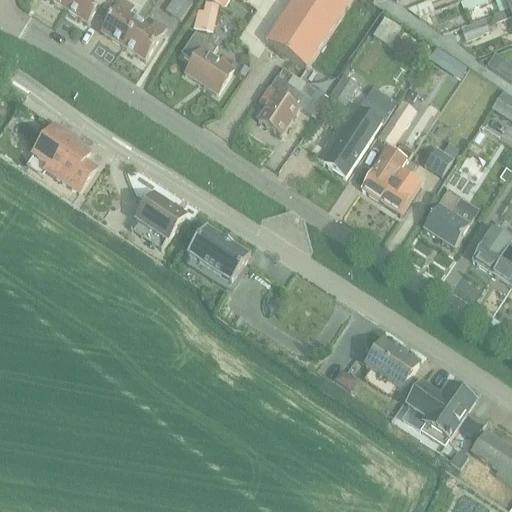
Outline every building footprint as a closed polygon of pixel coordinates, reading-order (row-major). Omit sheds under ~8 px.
[(44,0),(64,13),(72,0),(44,0)] [(72,0),(64,13),(86,27),(104,0),(72,0)] [(180,24),(192,5),(184,0),(174,0),(165,14),(180,24)] [(230,0),(207,0),(223,11),(230,0)] [(295,0),(266,46),(288,60),(307,73),(353,2),(350,0),(295,0)] [(430,4),(439,0),(427,0),(429,3),(408,12),(420,21),(435,15),(430,4)] [(486,0),(469,0),(460,4),(460,5),(463,13),(487,3),(486,0)] [(495,0),(504,0),(509,11),(510,15),(511,14),(511,0),(486,0),(487,3),(495,0)] [(100,36),(122,50),(138,25),(128,18),(133,10),(121,3),(100,36)] [(204,5),(203,15),(216,17),(218,8),(204,5)] [(511,14),(510,15),(509,11),(493,18),(493,19),(496,26),(511,20),(511,14)] [(465,45),(490,35),(485,22),(460,32),(465,45)] [(390,49),(400,32),(386,23),(375,41),(390,49)] [(138,25),(122,50),(144,65),(166,31),(154,24),(149,32),(138,25)] [(234,73),(212,59),(217,51),(194,37),(182,58),(192,64),(184,77),(217,98),(234,73)] [(423,45),(416,48),(421,59),(429,56),(423,45)] [(435,51),(427,63),(458,84),(466,72),(435,51)] [(494,58),(486,70),(499,78),(500,76),(506,66),(494,58)] [(243,67),(237,75),(243,79),(249,71),(243,67)] [(357,88),(344,79),(330,100),(344,109),(357,88)] [(282,140),(299,112),(300,111),(312,119),(325,97),(307,86),(301,96),(276,80),(259,107),(266,112),(258,125),(282,140)] [(511,124),(511,100),(504,95),(492,112),(511,124)] [(402,105),(378,141),(390,149),(393,151),(417,114),(402,105)] [(344,181),(380,127),(358,113),(342,138),(335,133),(316,161),(323,166),(322,167),(344,181)] [(85,164),(89,157),(90,156),(68,141),(70,138),(54,127),(33,159),(48,169),(45,174),(80,197),(96,172),(85,164)] [(429,173),(442,180),(459,153),(448,146),(442,156),(436,152),(425,170),(429,173)] [(387,153),(362,192),(381,205),(400,176),(407,164),(413,156),(400,148),(394,158),(387,153)] [(400,176),(381,205),(400,218),(420,188),(408,181),(415,169),(407,164),(404,169),(400,176)] [(505,171),(499,181),(505,184),(511,175),(505,171)] [(439,208),(423,232),(454,252),(462,241),(474,222),(455,210),(460,202),(448,194),(439,208)] [(168,245),(185,218),(181,215),(182,214),(175,208),(173,210),(153,197),(136,224),(168,245)] [(188,261),(232,289),(250,260),(206,232),(188,261)] [(472,264),(492,277),(511,246),(511,245),(493,234),(491,237),(490,236),(472,264)] [(511,246),(492,277),(511,289),(511,286),(511,246)] [(403,393),(419,367),(382,344),(366,370),(403,393)] [(341,378),(335,388),(347,395),(353,386),(341,378)] [(410,411),(402,424),(420,436),(425,428),(451,445),(458,433),(467,419),(476,404),(450,387),(442,399),(423,387),(409,410),(410,411)] [(467,419),(458,433),(474,443),(483,429),(467,419)] [(495,478),(511,489),(511,453),(486,436),(472,456),(498,473),(495,478)]
